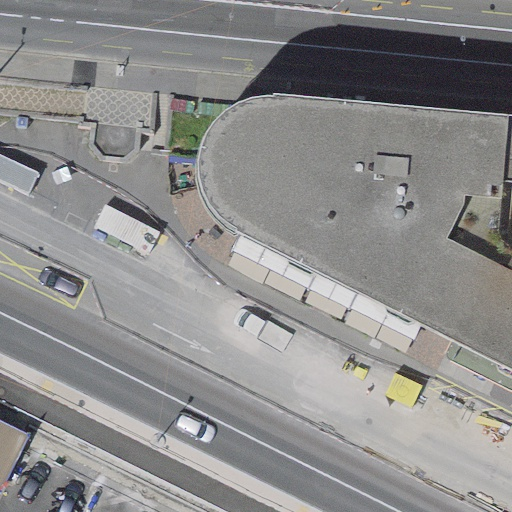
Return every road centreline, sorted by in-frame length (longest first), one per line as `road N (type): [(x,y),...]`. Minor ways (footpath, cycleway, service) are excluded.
road 1 (secondary): [(511,432),(231,280),(0,174)]
road 2 (secondary): [(511,54),(0,10)]
road 3 (secondary): [(0,329),(360,511)]
